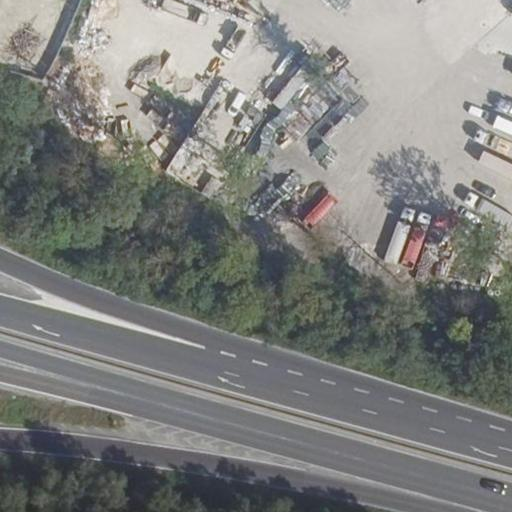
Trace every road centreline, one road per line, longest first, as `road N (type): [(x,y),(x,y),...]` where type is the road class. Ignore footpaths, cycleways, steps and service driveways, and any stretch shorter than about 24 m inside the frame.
road 1 (trunk): [(0,444),(127,454),(429,511)]
road 2 (trunk): [(0,353),(335,453)]
road 3 (trunk): [(0,375),(335,453)]
road 4 (trunk): [(511,445),(220,364)]
road 5 (trunk): [(220,364),(167,328),(0,262)]
road 6 (trunk): [(220,364),(191,365),(0,313)]
road 7 (trunk): [(335,453),(511,501)]
